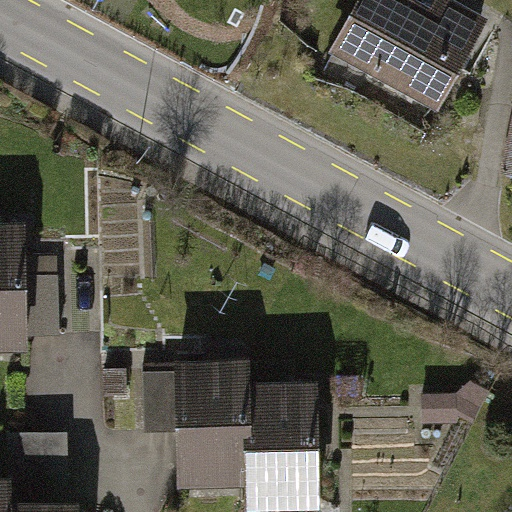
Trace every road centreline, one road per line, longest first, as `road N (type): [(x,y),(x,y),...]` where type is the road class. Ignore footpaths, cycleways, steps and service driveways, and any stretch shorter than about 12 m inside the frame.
road 1 (tertiary): [(511,290),(0,17)]
road 2 (unknown): [(134,511),(129,484),(88,422),(62,352)]
